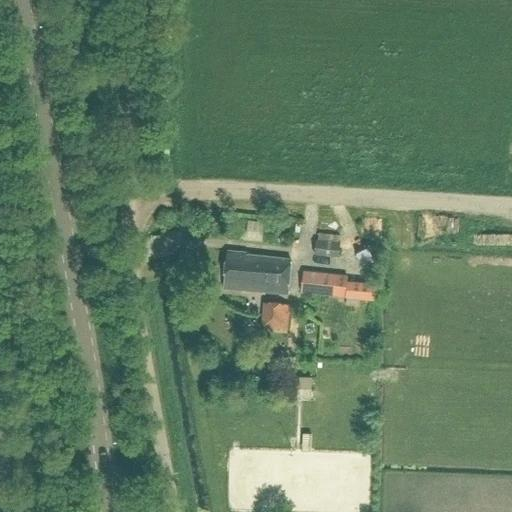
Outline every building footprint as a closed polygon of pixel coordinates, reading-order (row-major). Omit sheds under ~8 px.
[(318,254),(340,255),(341,240),(320,238),(318,254)] [(247,253),(228,252),(224,288),(288,294),(291,259),(247,255),(247,253)] [(336,274),(303,270),(301,293),(334,296),(336,274)] [(267,303),(265,315),(264,329),(287,333),(291,306),(267,303)] [(310,404),(311,382),(302,382),(301,403),(310,404)]
